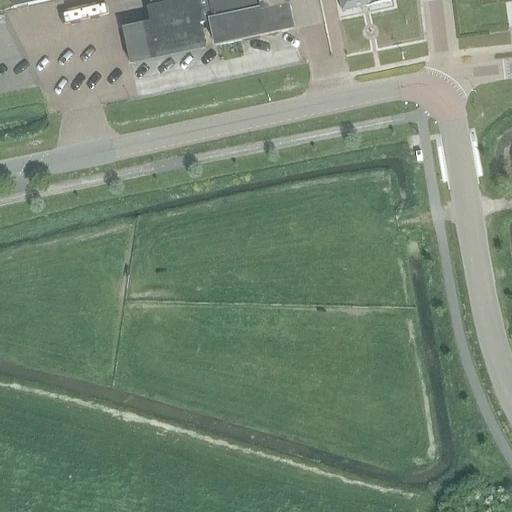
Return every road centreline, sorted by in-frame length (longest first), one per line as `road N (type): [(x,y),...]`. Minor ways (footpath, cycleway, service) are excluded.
road 1 (tertiary): [(0,169),(395,89),(435,95)]
road 2 (tertiary): [(511,395),(486,315),(451,118),(435,95)]
